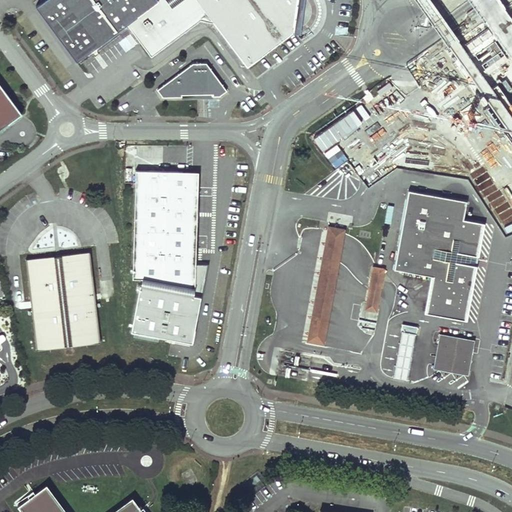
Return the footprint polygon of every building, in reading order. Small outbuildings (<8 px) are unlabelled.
[(41,0),(35,5),(76,61),(127,23),(151,55),(199,19),(213,22),(247,66),(292,33),(299,34),(304,0),(41,0)] [(224,93),(204,66),(191,65),(156,91),(161,98),(217,98),(224,93)] [(0,129),(22,114),(0,84),(0,129)] [(191,166),(135,164),(129,275),(141,276),(131,331),(170,338),(192,342),(206,261),(194,258),(197,167),(191,166)] [(467,201),(408,190),(395,269),(434,276),(428,313),(466,320),(483,222),(464,219),(467,201)] [(344,231),(326,228),(305,343),(324,346),(344,231)] [(89,251),(25,259),(36,350),(100,343),(89,251)] [(383,270),(371,268),(363,310),(375,312),(383,270)] [(419,327),(404,325),(395,378),(410,381),(419,327)] [(475,341),(442,335),(436,368),(469,374),(475,341)] [(67,511),(47,484),(18,505),(22,511),(143,511),(132,497),(111,511),(67,511)]
